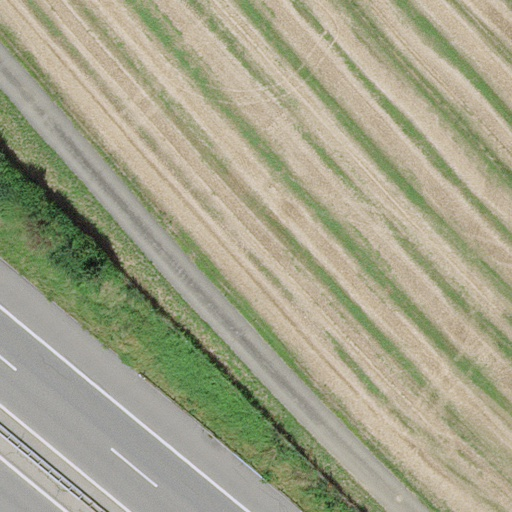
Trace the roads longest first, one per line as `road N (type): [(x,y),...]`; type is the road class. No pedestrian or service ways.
road 1 (unclassified): [(0,63),(200,290),(412,511)]
road 2 (motorway): [(192,511),(0,354)]
